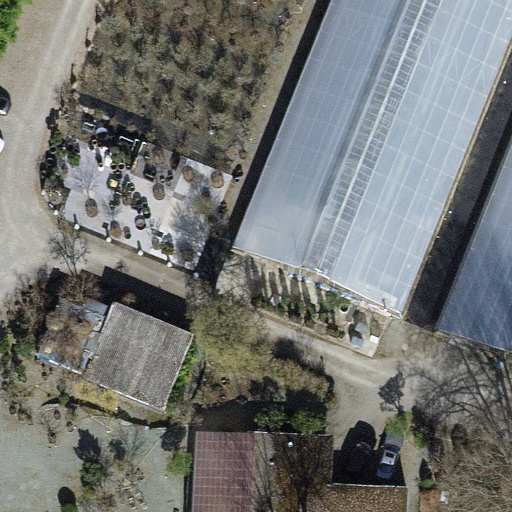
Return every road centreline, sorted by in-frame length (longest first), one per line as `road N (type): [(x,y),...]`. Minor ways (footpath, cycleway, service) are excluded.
road 1 (track): [(511,435),(17,242)]
road 2 (track): [(17,242),(11,181),(87,0)]
